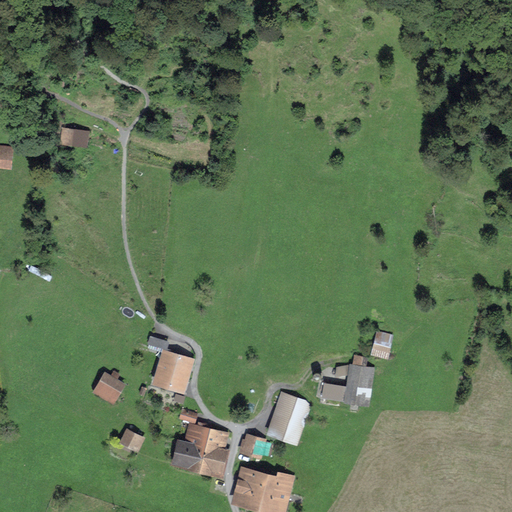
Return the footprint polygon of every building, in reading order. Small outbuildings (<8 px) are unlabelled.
[(66,128),(64,141),(84,145),(86,132),(66,128)] [(0,147),(0,164),(8,165),(10,148),(0,147)] [(379,331),(373,353),(386,356),(392,334),(379,331)] [(170,340),(150,336),(148,345),(168,349),(170,340)] [(165,351),(156,381),(182,388),(191,359),(165,351)] [(353,366),(348,401),(369,404),(374,370),(353,366)] [(106,374),(95,391),(112,401),(122,384),(106,374)] [(324,382),(323,397),(344,398),(345,383),(324,382)] [(275,433),(292,439),(305,403),(287,396),(275,433)] [(182,409),(179,417),(194,422),(197,414),(182,409)] [(176,445),(172,460),(197,467),(201,452),(203,453),(209,429),(197,426),(192,445),(180,442),(179,446),(176,445)] [(143,438),(128,429),(122,440),(137,448),(143,438)] [(217,448),(222,433),(209,429),(203,453),(201,452),(197,467),(223,474),(229,452),(217,448)] [(241,448),(259,453),(260,450),(263,441),(248,437),(247,441),(243,440),(241,448)] [(268,453),(271,443),(263,441),(260,450),(268,453)] [(235,500),(239,501),(256,506),(259,494),(257,493),(262,475),(246,472),(244,480),(240,479),(235,500)] [(276,480),(267,509),(277,511),(284,511),(294,478),(278,473),(276,480)] [(259,494),(256,506),(267,509),(276,480),(262,475),(257,493),(259,494)]
